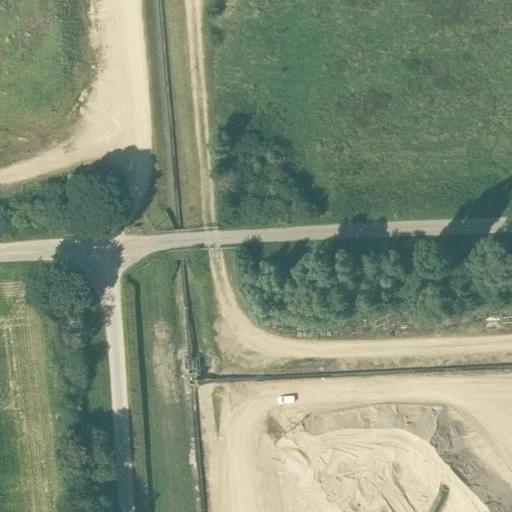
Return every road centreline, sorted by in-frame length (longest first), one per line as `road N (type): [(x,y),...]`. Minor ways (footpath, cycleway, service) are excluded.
road 1 (track): [(113,245),(135,168),(130,0)]
road 2 (track): [(138,112),(79,154),(0,179)]
